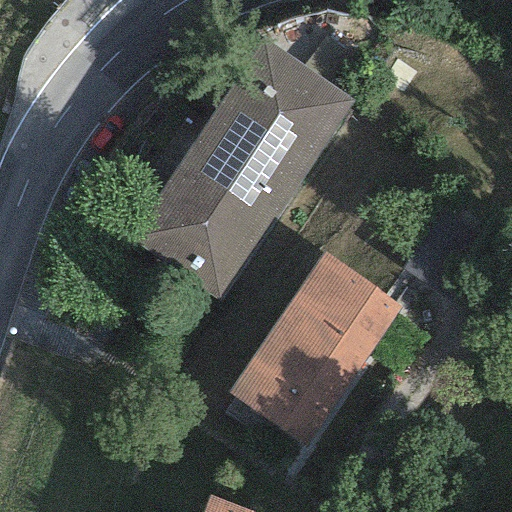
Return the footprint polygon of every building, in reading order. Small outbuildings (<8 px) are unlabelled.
[(350,97),(262,39),(128,240),(217,298),(350,97)] [(420,74),(397,57),(379,82),(402,98),(420,74)] [(495,250),(448,216),(405,274),(453,308),(495,250)] [(397,304),(323,256),(228,392),(306,443),(397,304)] [(251,511),(207,496),(201,511),(251,511)]
